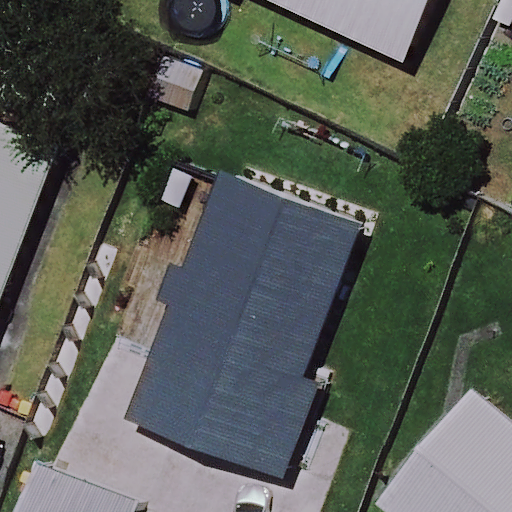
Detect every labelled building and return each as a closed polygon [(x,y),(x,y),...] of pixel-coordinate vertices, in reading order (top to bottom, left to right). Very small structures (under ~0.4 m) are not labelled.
[(446,0),(286,0),(421,60),(446,0)] [(0,339),(73,144),(0,117),(0,339)] [(386,236),(242,183),(154,424),(298,476),(338,367),(386,236)] [(511,511),(511,410),(485,390),(392,511),(511,511)] [(148,511),(151,507),(46,464),(26,511),(148,511)]
